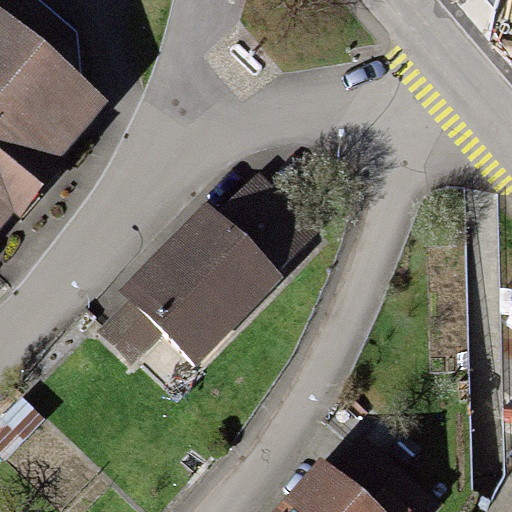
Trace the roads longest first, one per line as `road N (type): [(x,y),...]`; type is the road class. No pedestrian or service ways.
road 1 (residential): [(224,511),(311,412),(436,111),(457,83)]
road 2 (residential): [(457,83),(170,137)]
road 3 (residential): [(0,347),(170,137)]
road 4 (residential): [(170,137),(213,0)]
